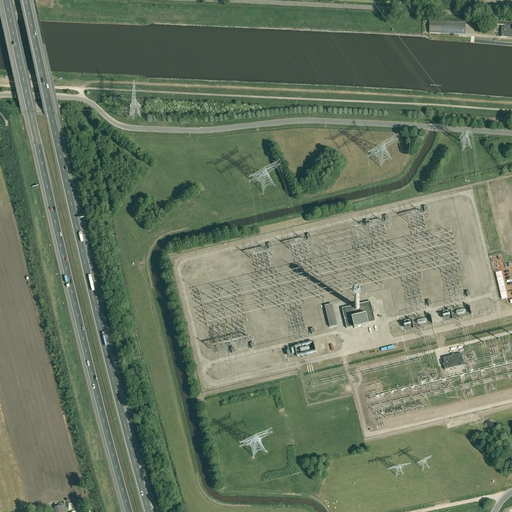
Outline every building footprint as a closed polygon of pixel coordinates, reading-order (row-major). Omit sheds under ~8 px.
[(430,21),(429,33),(465,35),(465,23),(430,21)] [(511,22),(495,21),(495,25),(505,26),(504,27),(502,27),(501,37),(511,38),(511,22)] [(353,304),(352,306),(342,308),(347,328),(354,327),(354,328),(368,325),(368,323),(375,322),(373,313),(375,312),(373,306),(371,305),(371,302),(360,304),(358,303),(353,304)] [(337,326),(332,304),(324,306),(330,327),(337,326)] [(468,314),(467,308),(453,311),(455,317),(468,314)] [(414,320),(416,326),(429,323),(428,317),(414,320)] [(463,364),(461,354),(443,358),(444,363),(443,363),(443,364),(442,364),(442,366),(443,366),(444,370),(464,365),(463,364)]
